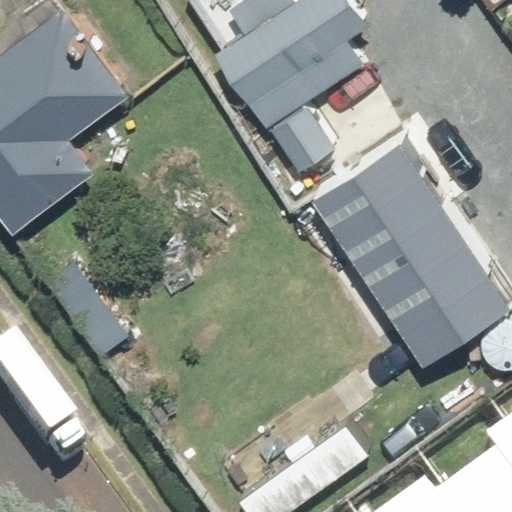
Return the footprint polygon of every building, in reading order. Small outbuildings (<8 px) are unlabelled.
[(0,45),(0,200),(16,223),(99,162),(74,128),(134,84),(71,0),(63,0),(0,46),(0,45)] [(218,42),(268,119),(367,55),(351,31),(372,17),(361,0),(234,0),(249,22),(218,42)] [(511,101),(481,59),(433,93),(511,202),(511,101)] [(311,98),(273,121),(299,163),(337,139),(311,98)] [(511,269),(416,126),(330,182),(429,331),(511,275),(511,269)] [(173,245),(148,262),(182,313),(208,296),(173,245)] [(511,511),(511,456),(435,511),(511,511)]
